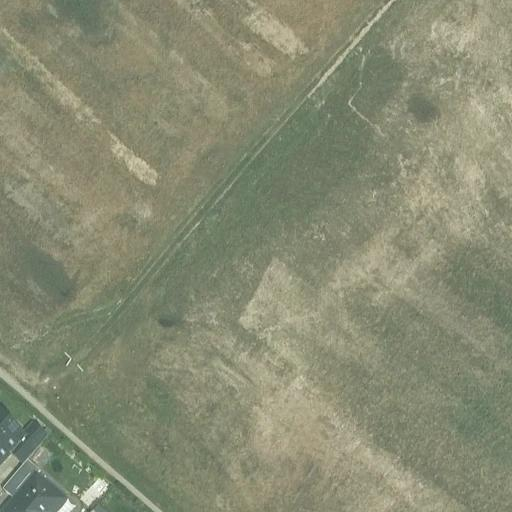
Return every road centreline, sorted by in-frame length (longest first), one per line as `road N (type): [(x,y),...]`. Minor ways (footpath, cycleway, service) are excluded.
road 1 (track): [(362,0),(30,404)]
road 2 (track): [(176,511),(0,341)]
